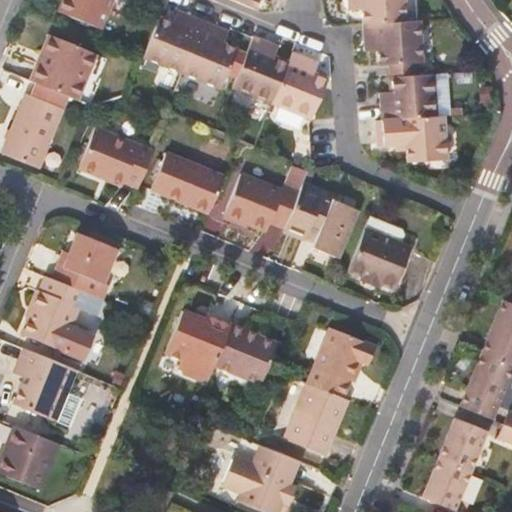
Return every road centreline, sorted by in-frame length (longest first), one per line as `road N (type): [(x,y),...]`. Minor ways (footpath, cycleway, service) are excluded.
road 1 (residential): [(424,336),(186,243),(38,196)]
road 2 (residential): [(474,213),(366,171),(352,157),(338,58),(307,27),(302,0)]
road 3 (residential): [(354,511),(424,336)]
road 4 (residential): [(424,336),(474,213)]
